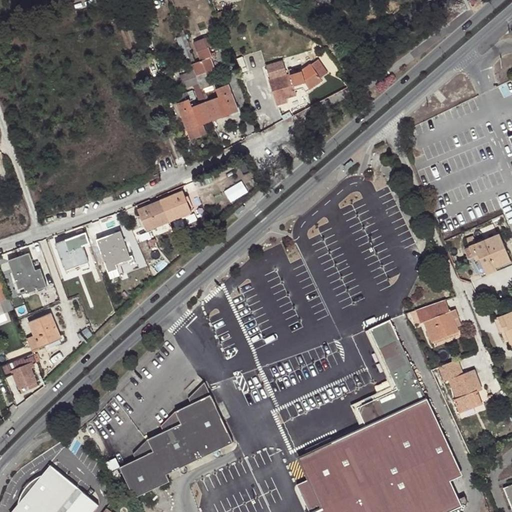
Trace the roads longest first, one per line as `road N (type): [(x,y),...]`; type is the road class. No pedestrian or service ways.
road 1 (primary): [(500,0),(0,444)]
road 2 (primary): [(0,463),(387,119)]
road 3 (residential): [(295,121),(38,231)]
road 4 (residential): [(387,119),(457,287),(468,286),(472,298)]
road 5 (residential): [(0,116),(38,231)]
